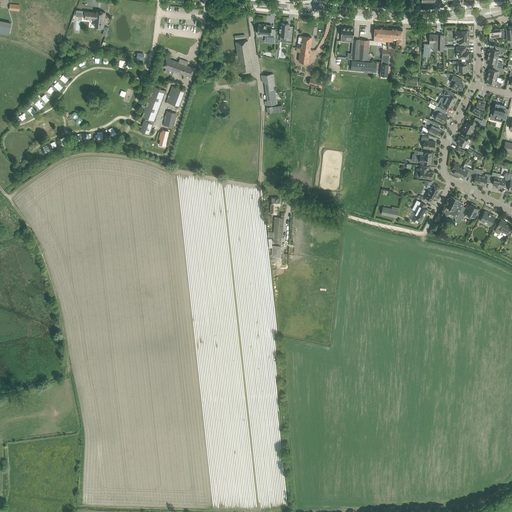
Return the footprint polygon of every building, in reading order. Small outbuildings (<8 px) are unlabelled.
[(95,23),(95,26),(95,27),(97,27),(103,28),(105,12),(100,12),(100,13),(98,13),(98,12),(94,12),(85,11),(83,11),(77,10),(76,12),(82,13),(84,14),(84,17),(93,18),(92,19),(95,20),(95,23)] [(0,33),(8,35),(9,30),(11,23),(0,20),(0,33)] [(289,24),(286,24),(281,23),(281,28),(280,28),(279,28),(279,31),(280,31),(280,35),(280,37),(287,37),(287,43),(292,43),(294,26),(289,26),(289,24)] [(269,43),(275,43),(275,30),(271,29),(272,25),(258,24),(258,30),(257,33),(264,34),(264,35),(266,35),(265,38),(270,39),(269,43)] [(342,27),(340,41),(344,41),(345,37),(353,37),(354,34),(354,32),(354,28),(342,27)] [(391,37),(391,28),(388,28),(375,27),(374,32),(374,41),(377,41),(377,37),(384,37),(384,41),(388,42),(389,42),(389,37),(391,37)] [(489,43),(493,42),(493,37),(500,36),(501,37),(504,36),(504,33),(503,28),(497,29),(497,28),(496,28),(494,28),(494,27),(489,27),(490,31),(489,31),(489,36),(489,43)] [(402,38),(402,34),(402,29),(391,28),(391,37),(389,37),(389,42),(393,42),(393,40),(393,38),(396,38),(396,39),(396,40),(396,45),(401,45),(402,40),(402,38)] [(460,44),(464,44),(469,45),(469,36),(467,36),(467,31),(459,31),(455,31),(455,38),(460,38),(460,44)] [(437,36),(437,35),(429,34),(429,39),(429,43),(431,43),(431,44),(424,44),(424,51),(430,51),(430,48),(433,48),(433,51),(444,51),(444,44),(444,36),(444,35),(440,35),(440,36),(437,36)] [(310,49),(312,37),(302,36),(300,36),(299,37),(298,43),(301,43),(300,48),(310,49)] [(187,55),(190,47),(190,46),(168,38),(165,47),(187,55)] [(359,45),(358,59),(361,59),(367,60),(368,49),(369,44),(369,40),(359,39),(359,45)] [(236,42),(240,72),(252,71),(248,40),(236,42)] [(348,53),(347,58),(358,59),(359,45),(352,44),(351,53),(348,53)] [(457,46),(456,54),(459,54),(459,58),(463,58),(468,58),(468,52),(469,51),(466,51),(466,46),(461,46),(457,46)] [(490,48),(488,55),(498,57),(498,54),(503,53),(502,52),(504,52),(505,48),(497,46),(496,50),(490,48)] [(310,50),(310,49),(300,48),(300,52),(299,61),(303,62),(308,63),(310,50)] [(382,49),(382,55),(382,59),(389,60),(390,50),(382,49)] [(497,60),(498,57),(488,55),(487,61),(489,62),(488,65),(492,66),(496,67),(502,68),(503,63),(500,62),(497,60)] [(163,67),(176,72),(181,59),(180,59),(178,62),(166,58),(163,67)] [(187,65),(188,62),(181,59),(176,72),(190,77),(194,68),(187,65)] [(380,72),(380,75),(387,76),(388,73),(388,72),(388,71),(388,66),(389,60),(382,59),(381,72),(380,72)] [(352,60),(352,70),(364,71),(365,71),(365,69),(370,69),(370,71),(371,71),(376,72),(377,63),(352,60)] [(457,71),(459,71),(459,73),(465,73),(465,72),(466,71),(467,71),(467,70),(468,69),(466,68),(467,65),(466,65),(466,61),(461,61),(456,61),(453,61),(453,63),(456,63),(456,65),(457,65),(457,71)] [(488,75),(497,77),(498,74),(502,74),(502,72),(504,72),(505,69),(504,68),(502,68),(496,67),(495,70),(489,69),(488,75)] [(277,104),(273,74),(261,75),(262,82),(265,82),(267,101),(265,101),(266,105),(277,104)] [(462,79),(458,77),(453,75),(450,81),(454,83),(452,87),(456,89),(456,88),(460,90),(463,84),(461,82),(462,80),(462,79)] [(492,83),(492,86),(500,88),(501,85),(499,84),(500,83),(497,80),(497,77),(488,75),(486,81),(492,83)] [(320,80),(310,78),(308,85),(319,87),(320,80)] [(152,123),(153,121),(154,121),(165,91),(154,86),(142,117),(146,118),(145,120),(144,120),(140,131),(149,135),(154,124),(152,123)] [(184,90),(179,89),(172,86),(167,101),(178,106),(184,90)] [(446,89),(444,94),(446,95),(446,96),(447,96),(445,99),(454,104),(457,98),(453,96),(454,93),(455,93),(450,91),(446,89)] [(442,97),(437,106),(443,110),(444,110),(445,111),(447,107),(447,108),(451,110),(454,105),(454,104),(445,99),(442,97)] [(471,111),(476,114),(480,116),(482,111),(485,111),(485,104),(486,103),(485,103),(485,101),(481,101),(479,99),(476,104),(477,105),(476,106),(474,106),(471,111)] [(506,106),(502,105),(495,104),(495,107),(494,107),(492,114),(496,115),(495,120),(496,120),(496,119),(501,121),(501,122),(502,122),(505,110),(505,108),(506,106)] [(267,113),(282,111),(282,105),(266,107),(267,113)] [(436,107),(433,113),(436,115),(434,118),(439,121),(443,123),(447,115),(442,112),(443,110),(437,106),(436,106),(436,107)] [(173,126),(176,113),(167,111),(164,124),(173,126)] [(435,122),(430,120),(428,118),(427,119),(425,117),(423,121),(426,122),(424,125),(429,128),(428,131),(436,135),(440,128),(433,125),(435,122)] [(462,130),(467,132),(469,133),(472,127),(474,128),(477,122),(470,118),(468,122),(467,121),(462,130)] [(468,144),(471,139),(466,137),(465,139),(459,136),(456,142),(464,147),(466,143),(468,144)] [(429,137),(424,137),(422,137),(421,142),(424,142),(423,148),(434,149),(435,141),(428,141),(429,137)] [(511,143),(505,142),(504,145),(503,150),(511,151),(511,143)] [(429,152),(422,151),(417,151),(416,161),(423,162),(425,163),(430,163),(431,157),(433,157),(434,153),(429,152)] [(453,173),(458,176),(463,167),(460,166),(460,165),(457,163),(455,163),(452,169),(454,170),(453,173)] [(428,166),(423,165),(420,165),(419,169),(417,168),(416,173),(416,176),(419,177),(427,178),(433,178),(433,175),(432,175),(432,171),(429,171),(427,170),(428,166)] [(463,167),(458,176),(464,178),(466,175),(470,177),(472,170),(469,168),(467,167),(466,169),(463,167)] [(481,174),(483,169),(476,168),(476,171),(472,170),(470,177),(474,178),(474,183),(479,184),(481,174)] [(501,173),(493,172),(492,172),(492,174),(492,175),(490,182),(493,183),(493,184),(496,185),(495,187),(497,188),(500,177),(500,175),(501,173)] [(509,174),(509,172),(505,172),(505,173),(504,176),(503,178),(500,177),(497,188),(500,188),(500,186),(503,187),(504,182),(507,183),(508,179),(509,174)] [(481,174),(479,184),(485,185),(486,181),(490,182),(490,183),(490,182),(492,175),(485,173),(485,175),(481,174)] [(428,188),(429,190),(425,197),(427,199),(432,201),(433,198),(435,199),(437,194),(436,194),(440,187),(433,184),(432,181),(429,182),(429,181),(426,181),(424,183),(426,188),(428,188)] [(459,201),(459,200),(451,195),(446,206),(444,211),(445,213),(447,212),(450,214),(454,216),(455,215),(462,202),(459,201)] [(280,198),(272,198),(272,201),(271,201),(271,203),(272,203),(271,204),(270,204),(270,214),(274,214),(274,205),(277,205),(280,205),(280,198)] [(421,202),(420,202),(416,200),(412,209),(416,211),(414,215),(412,220),(420,224),(422,219),(425,212),(426,213),(428,210),(425,208),(426,205),(422,202),(421,202)] [(471,203),(470,204),(468,203),(467,204),(466,207),(463,212),(466,214),(465,216),(469,218),(475,217),(477,213),(479,209),(476,207),(477,206),(471,203)] [(391,209),(391,208),(383,206),(383,207),(381,214),(397,217),(398,210),(391,209)] [(495,216),(489,213),(485,211),(482,215),(480,220),(490,226),(492,222),(495,217),(495,216)] [(281,238),(282,238),(283,218),(274,217),(274,232),(268,232),(268,237),(273,237),(273,242),(281,242),(281,238)] [(501,219),(497,227),(495,231),(495,232),(498,234),(499,234),(500,233),(501,231),(507,234),(511,226),(504,222),(505,221),(501,219)] [(280,257),(281,247),(273,246),(272,254),(272,256),(274,256),(280,257)]
